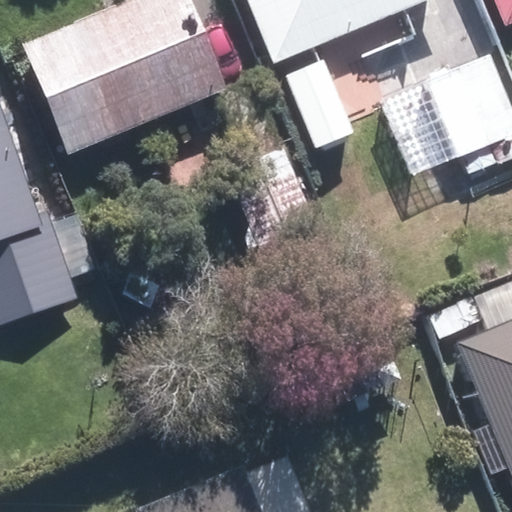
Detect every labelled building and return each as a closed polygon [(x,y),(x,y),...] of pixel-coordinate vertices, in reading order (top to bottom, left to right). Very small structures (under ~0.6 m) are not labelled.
[(109,0),(0,46),(0,47),(48,157),(204,89),(165,0),(109,0)] [(232,0),(267,80),(434,9),(430,0),(232,0)] [(511,0),(478,0),(493,36),(511,28),(511,0)] [(322,72),(334,100),(361,89),(349,60),(322,72)] [(371,111),(402,190),(511,146),(511,143),(482,69),(371,111)] [(214,171),(247,248),(301,227),(268,148),(214,171)] [(0,334),(67,310),(34,224),(27,226),(0,153),(0,334)] [(438,189),(449,213),(501,189),(491,166),(438,189)] [(511,319),(462,340),(511,461),(511,319)] [(239,511),(227,483),(160,511),(239,511)]
